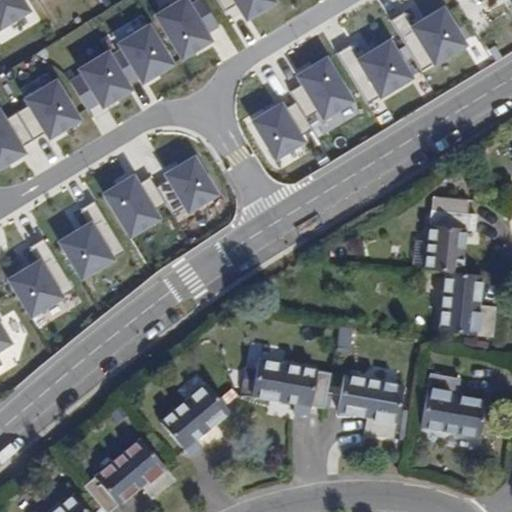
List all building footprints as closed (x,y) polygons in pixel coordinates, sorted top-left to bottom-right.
[(34,11),(27,0),(0,0),(0,30),(1,32),(34,11)] [(274,0),(239,0),(250,20),(277,6),(274,0)] [(188,1),(163,15),(187,57),(212,42),(188,1)] [(444,8),(418,23),(441,61),(467,46),(444,8)] [(405,13),(393,19),(420,69),(431,63),(405,13)] [(153,31),(127,45),(146,80),(172,66),(153,31)] [(392,37),(364,53),(388,97),(417,81),(392,37)] [(137,91),(112,50),(80,69),(105,111),(137,91)] [(328,59),(301,74),(327,120),(354,104),(328,59)] [(86,120),(61,79),(28,99),(53,140),(86,120)] [(276,91),(249,107),(279,159),(306,143),(276,91)] [(0,173),(30,155),(1,108),(0,108),(0,173)] [(223,197),(198,155),(166,175),(191,216),(223,197)] [(166,221),(137,174),(104,195),(133,241),(166,221)] [(417,271),(441,272),(454,274),(458,234),(466,236),(468,219),(454,218),(456,203),(426,199),(417,271)] [(118,261),(95,221),(61,241),(85,281),(118,261)] [(67,299),(43,260),(10,280),(34,319),(67,299)] [(474,307),(476,276),(454,274),(441,272),(435,335),(488,339),(490,310),(474,307)] [(0,352),(15,343),(0,318),(0,352)] [(326,374),(256,368),(252,405),(294,408),(293,415),(310,417),(310,409),(323,410),(326,374)] [(342,374),(336,409),(365,414),(363,430),(394,436),(402,383),(342,374)] [(477,440),(484,404),(455,399),(457,383),(429,378),(418,429),(477,440)] [(201,443),(195,435),(225,405),(200,380),(158,421),(189,454),(201,443)] [(83,482),(106,509),(140,483),(150,497),(173,479),(142,438),(83,482)] [(90,511),(72,491),(46,511),(90,511)]
